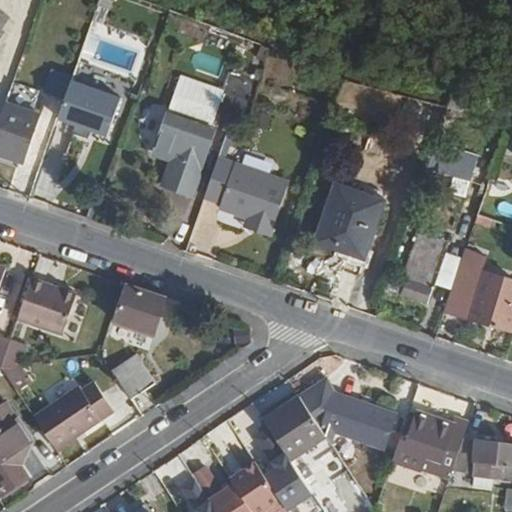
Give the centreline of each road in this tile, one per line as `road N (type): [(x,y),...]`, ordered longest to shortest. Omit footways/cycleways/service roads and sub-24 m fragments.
road 1 (residential): [(0,211),(330,320)]
road 2 (residential): [(45,511),(330,320)]
road 3 (residential): [(330,320),(511,387)]
